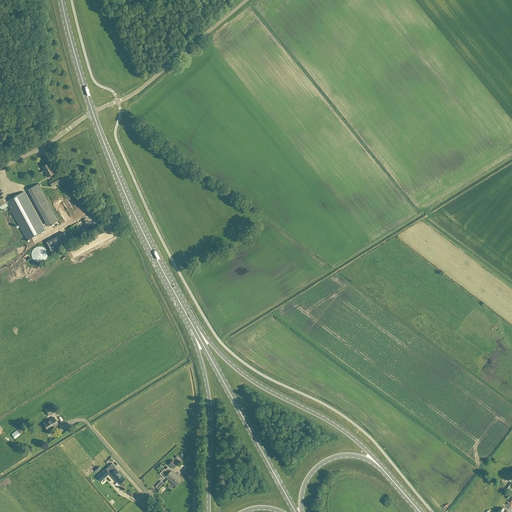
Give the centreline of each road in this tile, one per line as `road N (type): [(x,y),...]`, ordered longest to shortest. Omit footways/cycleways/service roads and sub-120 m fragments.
road 1 (primary): [(374,462),(326,421),(239,371),(185,314)]
road 2 (primary): [(294,511),(185,314)]
road 3 (primary): [(185,314),(93,113)]
road 4 (primary): [(185,314),(207,394),(208,511)]
road 5 (unclassified): [(93,113),(145,84),(246,0)]
